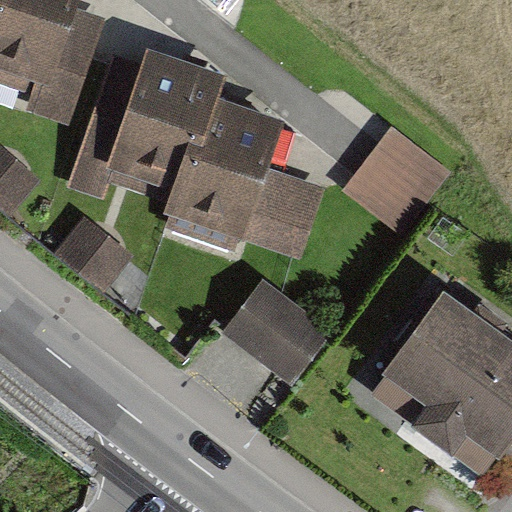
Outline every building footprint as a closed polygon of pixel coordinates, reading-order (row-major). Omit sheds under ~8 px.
[(0,0),(0,71),(47,87),(39,113),(80,126),(114,18),(87,9),(89,0),(0,0)] [(145,55),(116,45),(70,188),(117,203),(125,176),(189,196),(181,220),(239,239),(241,232),(310,254),(331,189),(283,173),(300,122),(266,111),(239,102),(248,74),(174,50),(149,42),(145,55)] [(456,174),(399,131),(352,192),(409,236),(456,174)] [(47,181),(0,141),(0,199),(19,215),(47,181)] [(142,260),(91,220),(63,255),(113,295),(142,260)] [(341,336),(270,282),(231,333),(303,387),(341,336)] [(511,459),(511,336),(452,293),(376,397),(495,483),(511,459)]
